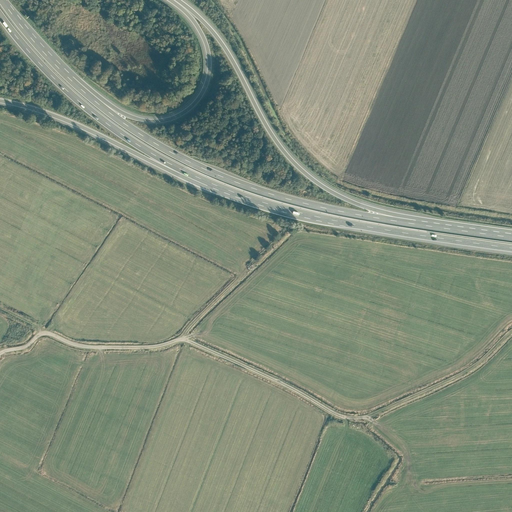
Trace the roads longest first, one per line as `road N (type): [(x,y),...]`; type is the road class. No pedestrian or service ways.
road 1 (track): [(0,354),(47,332),(99,348),(182,339),(339,416),(361,418),(470,370),(511,332)]
road 2 (motorway): [(417,225),(304,172),(279,145),(222,44),(175,0)]
road 3 (motorway): [(417,225),(224,178),(102,107)]
road 4 (motorway): [(0,14),(71,94),(174,167)]
road 5 (motorway): [(172,0),(204,42),(206,78),(197,98),(159,120),(102,107)]
road 6 (motorway): [(0,101),(174,167)]
road 7 (motorway): [(102,107),(1,0)]
